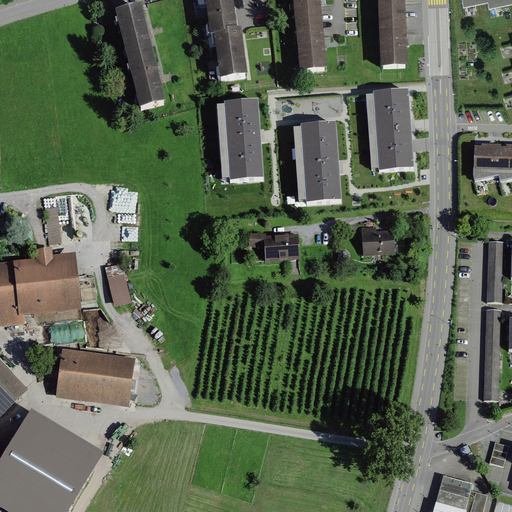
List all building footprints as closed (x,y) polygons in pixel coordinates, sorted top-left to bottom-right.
[(230,0),(198,0),(200,6),(208,5),(213,38),(209,39),(210,49),(217,48),(222,82),(246,79),(239,34),(235,35),(230,0)] [(317,0),(296,0),(303,73),(325,71),(317,0)] [(402,0),(380,0),(384,69),(406,68),(402,0)] [(139,8),(116,14),(141,111),(164,105),(139,8)] [(408,94),(374,96),(379,172),(414,170),(408,94)] [(259,105),(224,108),(230,184),(264,181),(259,105)] [(335,127),(301,130),(307,206),(341,203),(335,127)] [(511,151),(475,151),(474,177),(476,184),(499,178),(501,184),(511,181),(511,151)] [(62,244),(60,207),(48,208),(50,245),(62,244)] [(392,235),(364,238),(365,257),(394,254),(392,235)] [(297,239),(266,241),(268,264),(299,261),(297,239)] [(506,244),(489,244),(487,302),(503,303),(506,244)] [(65,258),(0,266),(0,328),(23,326),(21,316),(71,310),(65,258)] [(132,304),(124,264),(107,268),(116,307),(132,304)] [(505,314),(488,312),(483,403),(502,404),(505,314)] [(82,342),(83,325),(46,324),(46,341),(82,342)] [(133,363),(67,352),(59,398),(125,410),(133,363)] [(0,418),(25,394),(0,368),(0,418)] [(71,511),(105,457),(32,413),(0,465),(0,511),(1,511),(71,511)] [(493,464),(505,467),(509,451),(497,447),(493,464)] [(484,511),(490,491),(437,477),(427,511),(484,511)]
